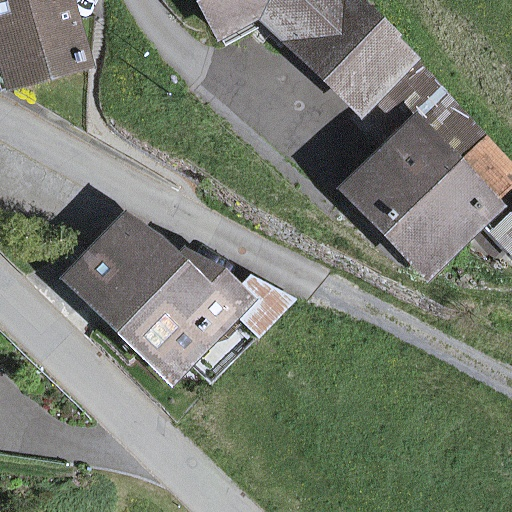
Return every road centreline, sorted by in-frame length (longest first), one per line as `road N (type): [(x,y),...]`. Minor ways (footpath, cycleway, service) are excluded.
road 1 (residential): [(511,395),(0,120)]
road 2 (residential): [(234,511),(0,283)]
